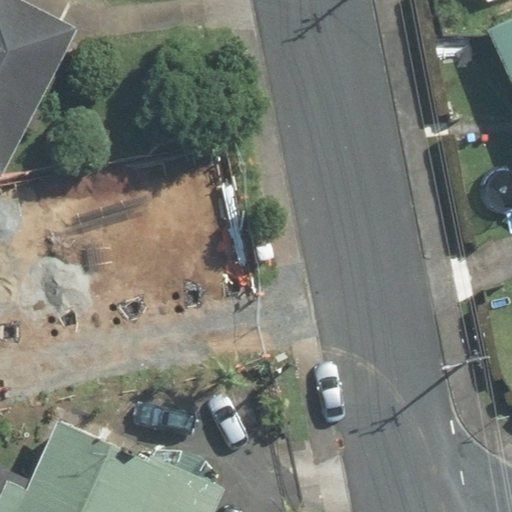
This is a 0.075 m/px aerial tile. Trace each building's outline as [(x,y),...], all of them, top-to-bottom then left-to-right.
[(0,0),(0,166),(13,173),(90,28),(36,0),(0,0)] [(505,0),(475,0),(479,10),(505,0)] [(511,19),(483,33),(511,98),(511,19)] [(33,219),(0,228),(0,360),(88,334),(58,235),(40,240),(33,219)] [(35,493),(0,478),(0,511),(216,511),(223,496),(61,429),(35,493)]
